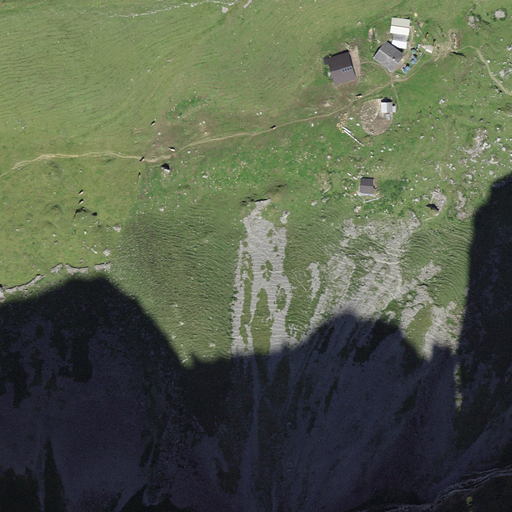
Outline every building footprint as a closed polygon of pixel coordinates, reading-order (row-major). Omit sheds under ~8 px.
[(410,20),(392,18),(391,33),(393,34),(408,35),(410,20)] [(395,48),(406,49),(408,35),(393,34),(390,45),(395,48)] [(386,42),(373,59),(393,72),(405,54),(395,48),(390,45),(386,42)] [(327,61),(335,85),(356,78),(348,53),(327,61)] [(392,101),(381,102),(382,114),(393,113),(392,101)] [(360,178),(359,194),(373,195),(374,179),(360,178)]
